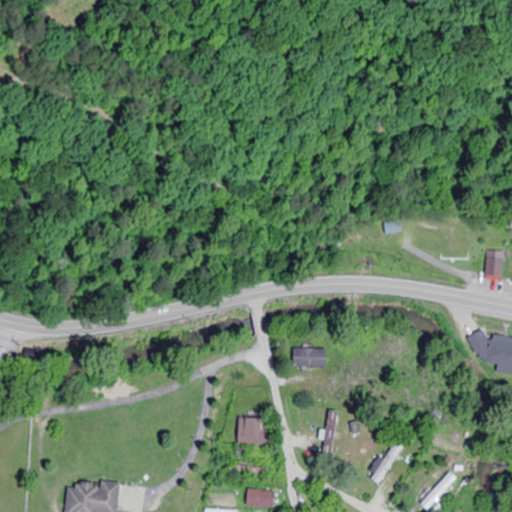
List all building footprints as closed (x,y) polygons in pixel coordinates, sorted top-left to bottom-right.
[(404,221),(388,224),(389,235),(406,233),(404,221)] [(488,251),(488,279),(507,279),(507,251),(488,251)] [(511,368),(511,338),(495,336),(495,337),(479,335),(474,363),(511,368)] [(0,377),(10,380),(16,359),(8,357),(10,349),(0,346),(0,377)] [(295,368),(328,368),(329,350),(296,349),(295,368)] [(273,447),(273,418),(241,418),(241,447),(273,447)] [(408,446),(397,438),(371,476),(382,484),(408,446)] [(429,511),(459,480),(450,472),(420,502),(429,511)] [(70,488),(68,511),(120,511),(123,484),(104,482),(103,484),(82,482),(81,489),(70,488)] [(248,506),(276,509),(278,492),(250,489),(248,506)]
